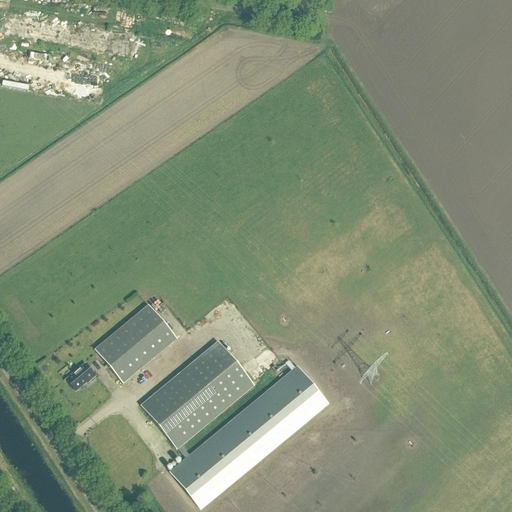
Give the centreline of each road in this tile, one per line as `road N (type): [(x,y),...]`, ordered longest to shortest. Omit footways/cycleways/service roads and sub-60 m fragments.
road 1 (tertiary): [(100,511),(0,359)]
road 2 (unclassified): [(188,0),(283,14),(303,0)]
